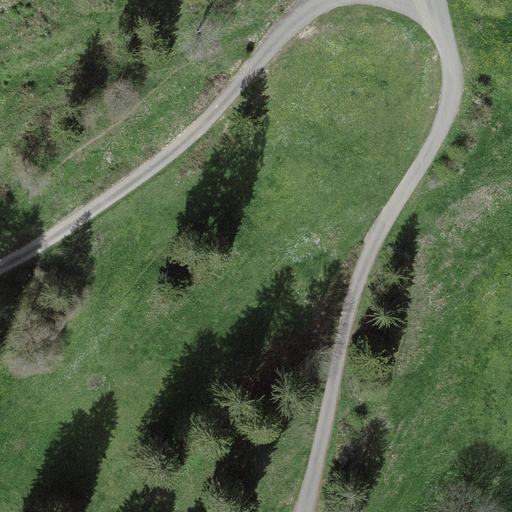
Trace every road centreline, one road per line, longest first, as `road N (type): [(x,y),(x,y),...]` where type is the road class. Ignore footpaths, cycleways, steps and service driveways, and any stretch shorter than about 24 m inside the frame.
road 1 (track): [(384,0),(436,16),(450,49),(448,96),(359,273),(302,511)]
road 2 (track): [(0,266),(184,142),(289,27),(338,0)]
